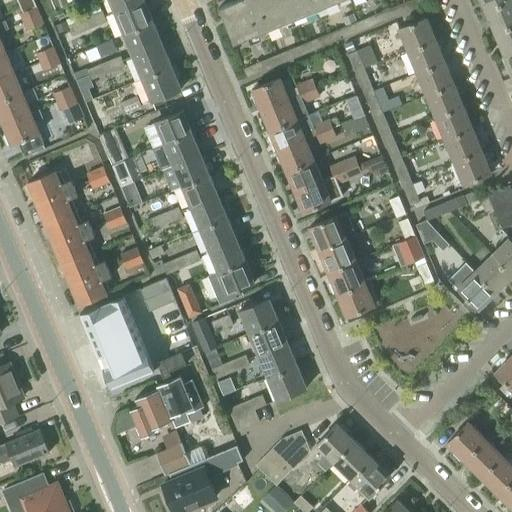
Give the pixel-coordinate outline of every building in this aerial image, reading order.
[(140,0),(109,0),(114,11),(140,0)] [(123,33),(154,21),(144,0),(140,0),(114,11),(123,33)] [(233,44),(291,20),(292,20),(283,0),(234,0),(218,7),(233,44)] [(283,0),(292,20),(336,2),(341,0),(283,0)] [(423,4),(421,0),(407,0),(404,1),(408,11),(423,4)] [(507,0),(481,0),(485,9),(507,0)] [(511,23),(511,0),(507,0),(485,9),(494,31),(511,23)] [(393,17),(408,11),(404,1),(390,7),(393,17)] [(23,21),(40,14),(36,5),(20,12),(23,21)] [(107,21),(102,10),(101,10),(100,6),(83,13),(90,28),(107,21)] [(379,23),(393,17),(390,7),(375,13),(379,23)] [(68,24),(72,35),(90,28),(83,13),(75,16),(74,15),(66,19),(68,24)] [(364,28),(379,23),(375,13),(360,19),(364,28)] [(40,14),(23,21),(27,30),(44,23),(40,14)] [(407,49),(436,38),(427,15),(398,27),(407,49)] [(0,31),(9,28),(9,27),(5,19),(0,21),(0,31)] [(350,34),(364,28),(360,19),(346,25),(350,34)] [(133,56),(163,43),(154,21),(123,33),(133,56)] [(503,53),(511,49),(511,23),(494,31),(503,53)] [(335,40),(350,34),(346,25),(331,31),(335,40)] [(321,46),(335,40),(331,31),(317,37),(321,46)] [(306,52),(321,46),(317,37),(302,43),(306,52)] [(445,60),(436,38),(407,49),(417,72),(445,60)] [(142,78),(172,66),(163,43),(133,56),(142,78)] [(292,58),(306,52),(302,43),(288,49),(292,58)] [(39,61),(57,53),(54,45),(35,52),(39,61)] [(277,64),(292,58),(288,49),(273,55),(277,64)] [(347,53),(355,72),(365,68),(357,49),(347,53)] [(511,49),(503,53),(511,74),(511,49)] [(0,77),(15,72),(15,71),(7,52),(0,54),(0,77)] [(57,53),(39,61),(43,70),(61,62),(57,53)] [(109,72),(125,65),(120,54),(104,61),(109,72)] [(263,70),(277,64),(273,55),(259,61),(263,70)] [(454,82),(445,60),(417,72),(426,94),(454,82)] [(89,75),(91,79),(109,72),(104,61),(86,68),(86,69),(74,74),(77,80),(89,75)] [(247,77),(263,70),(259,61),(243,67),(247,77)] [(182,88),(180,86),(172,66),(142,78),(151,101),(182,88)] [(374,90),(365,68),(355,72),(364,94),(374,90)] [(0,101),(23,92),(23,91),(15,72),(0,77),(0,101)] [(260,108),(288,97),(280,76),(252,88),(260,108)] [(300,93),(316,87),(313,77),(296,84),(300,93)] [(463,104),(454,82),(426,94),(435,116),(463,104)] [(56,101),(74,93),(70,85),(52,92),(56,101)] [(383,111),(392,108),(383,86),(374,90),(364,94),(373,116),(383,112),(383,111)] [(303,103),(320,96),(316,87),(300,93),(303,103)] [(32,112),(31,111),(28,103),(23,92),(0,101),(0,117),(3,124),(32,112)] [(68,106),(78,102),(74,93),(56,101),(60,109),(68,106)] [(119,102),(124,112),(141,105),(137,94),(119,102)] [(297,117),(289,98),(288,97),(260,108),(269,128),(297,117)] [(473,126),(464,104),(463,104),(435,116),(444,138),(473,126)] [(40,132),(35,120),(43,117),(40,107),(31,111),(32,112),(3,124),(11,144),(40,132)] [(192,130),(183,110),(183,108),(155,120),(164,142),(192,130)] [(382,138),(392,134),(383,112),(373,116),(382,138)] [(329,117),(312,124),(308,114),(297,118),(297,117),(269,128),(277,149),(305,137),(306,138),(316,134),(333,127),(329,117)] [(333,127),(316,134),(320,143),(337,136),(362,125),(359,116),(333,127)] [(482,148),(473,126),(444,138),(453,160),(482,148)] [(201,152),(192,131),(192,130),(164,142),(173,164),(201,152)] [(392,160),(401,156),(392,134),(382,138),(392,160)] [(314,158),(306,138),(305,137),(277,149),(285,169),(314,158)] [(463,183),(491,171),(482,148),(453,160),(463,183)] [(210,174),(201,152),(173,164),(182,185),(210,174)] [(410,178),(401,156),(392,160),(401,182),(410,178)] [(322,178),(314,158),(285,169),(294,190),(322,178)] [(333,174),(350,167),(346,158),(329,165),(333,174)] [(148,180),(165,173),(161,163),(144,170),(148,180)] [(90,180),(106,173),(103,165),(86,172),(90,180)] [(353,176),(350,168),(350,167),(333,174),(336,183),(353,176)] [(27,181),(44,223),(76,209),(71,197),(78,194),(71,178),(65,181),(60,169),(56,171),(56,169),(27,181)] [(126,177),(131,187),(148,180),(144,170),(126,177)] [(93,188),(110,181),(106,173),(90,180),(93,188)] [(219,195),(210,174),(182,185),(191,207),(219,195)] [(331,200),(322,178),(294,190),(303,211),(331,200)] [(420,200),(415,190),(410,178),(401,182),(410,204),(412,204),(414,203),(416,207),(425,204),(430,201),(428,196),(420,200)] [(492,205),(511,196),(511,190),(509,184),(487,193),(492,205)] [(487,193),(479,196),(476,190),(463,195),(463,194),(445,201),(449,210),(467,203),(479,198),(485,212),(493,209),(492,205),(487,193)] [(200,229),(228,216),(219,195),(191,207),(200,229)] [(396,217),(406,213),(399,195),(389,199),(396,217)] [(497,216),(511,209),(511,196),(492,205),(493,209),(497,216)] [(427,219),(449,210),(445,201),(423,210),(427,219)] [(106,220),(124,213),(120,205),(103,212),(106,220)] [(166,223),(183,216),(178,205),(161,213),(166,223)] [(44,223),(61,263),(93,249),(88,237),(95,234),(88,218),(82,221),(76,209),(44,223)] [(502,228),(511,223),(511,209),(497,216),(502,228)] [(106,220),(110,229),(127,222),(124,213),(106,220)] [(144,220),(149,230),(166,223),(161,213),(144,220)] [(318,249),(347,237),(338,215),(309,226),(318,249)] [(237,239),(237,238),(228,216),(200,229),(209,251),(237,239)] [(405,239),(415,235),(408,217),(398,221),(405,239)] [(416,223),(423,241),(433,237),(425,219),(416,223)] [(492,252),(511,272),(511,238),(509,235),(492,252)] [(356,259),(347,237),(318,249),(328,271),(356,259)] [(414,260),(424,256),(417,238),(407,242),(414,260)] [(246,261),(237,240),(237,239),(209,251),(218,273),(246,261)] [(123,261),(140,254),(137,246),(120,253),(123,261)] [(183,266),(201,259),(196,248),(179,255),(183,266)] [(98,261),(93,249),(61,263),(79,304),(107,292),(107,291),(110,290),(105,278),(112,275),(105,259),(98,261)] [(496,291),(511,275),(511,272),(492,252),(475,269),(496,291)] [(123,261),(127,269),(144,262),(140,254),(123,261)] [(162,263),(166,273),(183,266),(179,255),(162,263)] [(424,284),(433,280),(434,279),(424,256),(414,260),(424,284)] [(365,281),(365,280),(356,259),(328,271),(337,293),(365,281)] [(246,261),(218,273),(227,293),(255,282),(246,261)] [(478,309),(496,291),(475,269),(457,287),(478,309)] [(371,283),(367,284),(365,281),(337,293),(346,315),(374,303),(369,289),(373,288),(371,283)] [(199,305),(217,298),(213,287),(195,294),(199,305)] [(89,308),(80,312),(98,355),(101,354),(106,366),(103,367),(111,386),(154,369),(124,294),(112,299),(112,300),(100,305),(100,304),(92,307),(89,308)] [(249,331),(278,319),(269,296),(239,309),(249,331)] [(229,313),(211,320),(216,331),(233,323),(229,313)] [(288,341),(279,319),(278,319),(249,331),(258,353),(288,341)] [(297,363),(288,341),(258,353),(267,375),(297,363)] [(211,367),(219,364),(213,347),(205,350),(211,367)] [(164,381),(156,384),(158,388),(164,401),(170,416),(171,415),(172,419),(176,427),(190,421),(187,413),(204,406),(192,378),(183,381),(180,374),(172,377),(169,370),(186,363),(182,354),(181,352),(181,351),(163,358),(164,361),(165,363),(158,366),(159,367),(162,375),(164,381)] [(233,370),(250,363),(246,353),(229,360),(233,370)] [(511,388),(511,354),(495,371),(511,388)] [(211,367),(216,378),(233,370),(229,360),(219,364),(211,367)] [(23,396),(19,386),(8,362),(0,365),(0,421),(19,414),(13,401),(23,396)] [(307,386),(297,363),(267,375),(277,399),(307,386)] [(117,413),(114,427),(116,433),(137,424),(142,436),(158,429),(157,426),(172,419),(171,415),(170,416),(164,401),(158,388),(135,397),(138,404),(130,408),(117,413)] [(267,403),(262,393),(239,403),(249,426),(260,421),(255,408),(267,403)] [(511,407),(501,396),(493,404),(507,417),(511,412),(511,407)] [(238,430),(249,426),(239,403),(228,407),(232,418),(238,430)] [(334,461),(355,439),(337,421),(315,443),(326,454),(321,458),(329,466),(334,461)] [(486,438),(486,437),(469,421),(447,442),(464,459),(486,438)] [(49,451),(43,436),(40,428),(6,441),(10,451),(16,464),(49,451)] [(302,458),(310,449),(302,429),(281,437),(280,438),(302,458)] [(298,466),(296,464),(302,458),(280,438),(272,447),(295,469),(298,466)] [(503,454),(494,446),(486,438),(464,459),(481,476),(503,454)] [(373,457),(355,439),(334,461),(352,479),(373,457)] [(6,441),(0,444),(0,443),(0,455),(10,451),(6,441)] [(165,474),(191,463),(182,442),(156,452),(165,474)] [(290,470),(292,471),(295,469),(272,447),(264,455),(284,476),(290,470)] [(511,478),(511,463),(503,454),(481,476),(498,493),(511,478)] [(174,478),(163,483),(167,492),(164,493),(169,505),(172,503),(175,511),(176,511),(182,510),(182,511),(184,511),(200,506),(198,503),(216,496),(207,476),(218,471),(211,455),(171,471),(174,478)] [(255,464),(276,484),(284,476),(264,455),(255,464)] [(369,496),(390,474),(373,457),(352,479),(351,478),(346,483),(354,490),(358,485),(369,496)] [(48,484),(43,472),(4,488),(13,511),(73,511),(74,511),(69,499),(65,498),(57,481),(48,484)] [(511,506),(511,478),(498,493),(511,506)] [(275,484),(262,498),(276,511),(283,511),(293,501),(275,484)] [(300,494),(294,501),(293,501),(304,511),(306,511),(313,506),(300,494)] [(412,511),(397,497),(382,511),(412,511)] [(370,511),(371,511),(361,503),(352,511),(370,511)]
